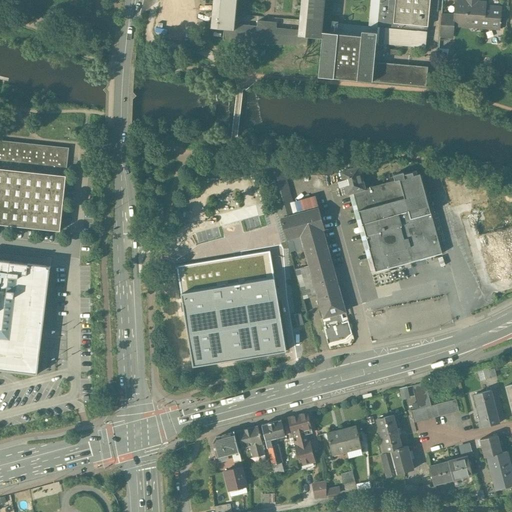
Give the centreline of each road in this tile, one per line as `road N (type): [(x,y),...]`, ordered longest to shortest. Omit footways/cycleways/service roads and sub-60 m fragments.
road 1 (primary): [(134,0),(121,142),(138,434)]
road 2 (secondary): [(511,320),(468,342),(138,434)]
road 3 (secondary): [(138,434),(0,472)]
